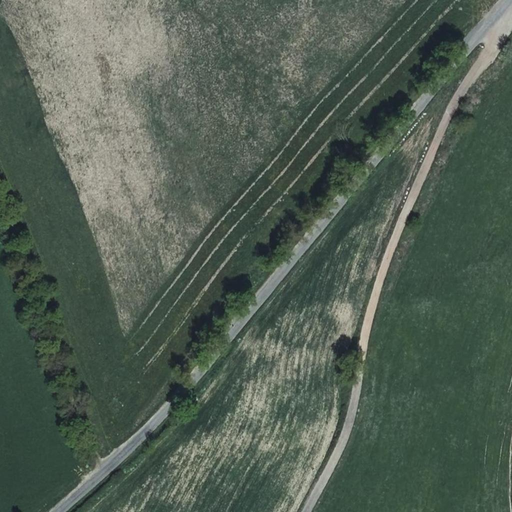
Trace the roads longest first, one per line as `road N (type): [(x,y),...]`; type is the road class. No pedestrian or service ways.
road 1 (unclassified): [(58,511),(157,422),(509,0)]
road 2 (track): [(307,511),(350,421),(374,296),(409,196),(511,1)]
road 3 (track): [(106,468),(0,197)]
